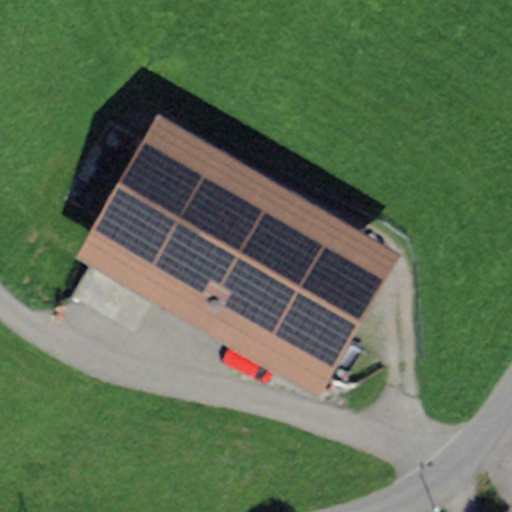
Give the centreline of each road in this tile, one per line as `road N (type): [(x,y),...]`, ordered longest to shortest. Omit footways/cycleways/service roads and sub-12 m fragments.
road 1 (residential): [(511,401),(488,436),(415,502),(366,511)]
road 2 (track): [(407,300),(404,433)]
